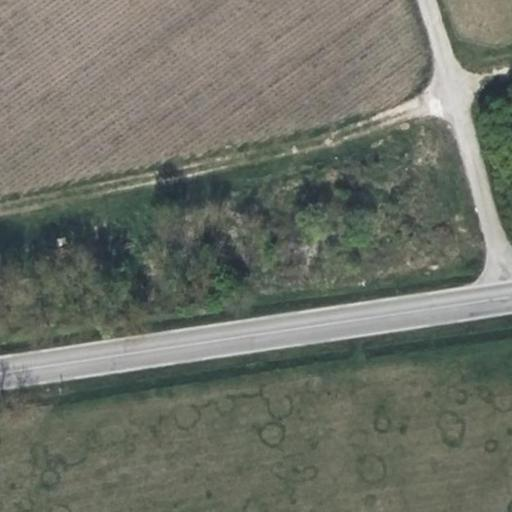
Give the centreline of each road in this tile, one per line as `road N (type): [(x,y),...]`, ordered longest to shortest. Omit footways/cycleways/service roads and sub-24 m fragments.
road 1 (primary): [(0,372),(508,295)]
road 2 (unclassified): [(508,295),(427,0)]
